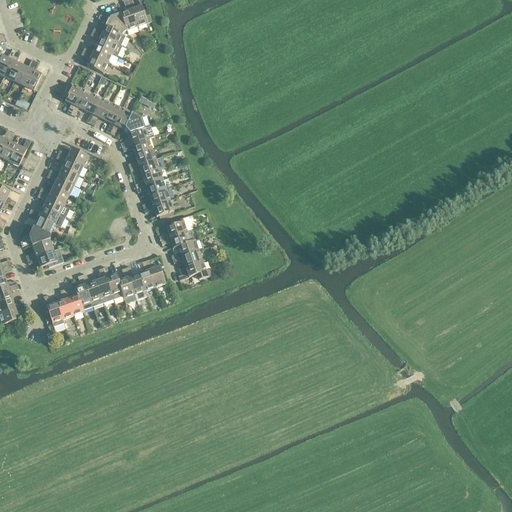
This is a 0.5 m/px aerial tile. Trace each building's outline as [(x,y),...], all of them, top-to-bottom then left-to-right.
[(141,7),(131,11),(137,28),(151,23),(152,23),(148,11),(143,13),(141,7)] [(131,11),(130,8),(126,9),(127,12),(120,14),(127,32),(137,28),(131,11)] [(107,24),(105,28),(122,36),(127,32),(120,14),(110,18),(107,16),(106,19),(104,23),(107,24)] [(125,37),(122,36),(105,28),(103,34),(100,32),(98,36),(120,47),(125,37)] [(99,41),(96,47),(113,55),(117,57),(122,47),(120,47),(98,36),(96,40),(99,41)] [(108,65),(113,55),(96,47),(93,53),(90,52),(88,55),(91,57),(108,65)] [(0,62),(0,76),(4,79),(13,59),(10,57),(8,60),(2,57),(0,62)] [(91,57),(87,67),(103,75),(108,65),(91,57)] [(16,64),(17,61),(13,59),(4,79),(14,83),(22,67),(16,64)] [(14,83),(23,88),(31,71),(22,67),(14,83)] [(31,71),(23,88),(33,93),(41,76),(31,71)] [(65,103),(75,108),(83,91),(73,86),(65,103)] [(75,108),(85,112),(93,96),(83,91),(75,108)] [(85,112),(94,117),(102,100),(93,96),(85,112)] [(147,100),(141,97),(138,103),(144,106),(147,100)] [(15,106),(26,111),(29,105),(18,100),(15,106)] [(102,100),(94,117),(104,122),(112,105),(102,100)] [(104,122),(114,127),(122,110),(112,105),(104,122)] [(114,127),(124,131),(132,115),(122,110),(114,127)] [(128,136),(145,130),(150,128),(146,118),(143,116),(141,119),(132,115),(124,131),(128,136)] [(149,140),(145,130),(128,136),(131,146),(149,140)] [(0,155),(7,142),(8,139),(4,137),(2,138),(2,139),(0,138),(0,155)] [(133,150),(135,156),(152,150),(149,140),(131,146),(128,147),(130,151),(133,150)] [(0,155),(0,159),(8,163),(16,146),(7,142),(0,155)] [(27,151),(16,146),(8,163),(19,168),(27,151)] [(67,160),(83,168),(88,158),(72,150),(67,160)] [(135,156),(138,166),(156,160),(152,150),(135,156)] [(67,160),(62,170),(78,178),(83,168),(67,160)] [(140,171),(142,177),(159,171),(156,160),(138,166),(139,167),(136,168),(137,172),(140,171)] [(57,180),(74,188),(78,178),(62,170),(57,180)] [(143,188),(146,187),(163,181),(159,171),(142,177),(144,183),(141,184),(143,188)] [(74,188),(57,180),(52,189),(69,197),(74,188)] [(147,191),(149,197),(167,191),(163,181),(146,187),(143,188),(144,192),(147,191)] [(0,200),(8,205),(10,201),(7,199),(10,193),(0,188),(0,200)] [(69,197),(52,189),(48,199),(64,207),(69,197)] [(150,209),(153,208),(170,201),(167,191),(149,197),(152,204),(148,205),(150,209)] [(48,199),(45,198),(43,202),(46,203),(43,209),(65,220),(70,210),(64,207),(48,199)] [(8,205),(0,200),(0,213),(3,207),(6,209),(8,205)] [(153,208),(150,209),(151,213),(154,212),(157,218),(174,212),(170,201),(153,208)] [(43,209),(40,215),(37,214),(35,217),(55,227),(60,230),(65,220),(43,209)] [(34,229),(50,237),(55,227),(35,217),(33,221),(36,223),(34,229)] [(187,233),(191,232),(193,231),(188,218),(175,222),(176,225),(166,229),(168,235),(165,236),(167,240),(187,233)] [(29,238),(30,241),(27,242),(28,246),(31,245),(32,249),(50,242),(50,237),(34,229),(29,238)] [(174,250),(178,248),(191,243),(194,241),(191,232),(187,233),(167,240),(168,244),(171,243),(174,250)] [(178,259),(199,252),(195,241),(194,241),(191,243),(178,248),(180,255),(177,256),(178,259)] [(50,242),(32,249),(36,259),(54,252),(50,242)] [(54,252),(36,259),(33,260),(34,264),(38,263),(40,269),(48,266),(49,269),(64,263),(59,250),(54,252)] [(185,268),(202,262),(199,252),(178,259),(180,263),(183,262),(185,268)] [(185,268),(187,274),(184,275),(186,280),(189,279),(197,276),(199,281),(212,277),(209,271),(206,272),(202,262),(185,268)] [(145,273),(139,275),(145,292),(155,289),(149,271),(148,268),(144,270),(145,273)] [(155,289),(166,285),(160,268),(149,271),(155,289)] [(147,298),(145,292),(139,275),(133,277),(132,274),(127,276),(129,279),(135,296),(136,301),(147,298)] [(118,282),(119,282),(116,275),(106,279),(112,297),(122,293),(118,282)] [(95,283),(102,300),(112,297),(106,279),(105,276),(101,277),(102,280),(95,283)] [(125,280),(119,282),(118,282),(122,293),(124,300),(135,296),(129,279),(127,276),(124,277),(125,280)] [(5,279),(0,280),(0,292),(8,289),(11,288),(10,284),(7,286),(5,279)] [(91,304),(85,286),(84,283),(80,284),(81,287),(74,290),(77,297),(77,296),(81,307),(91,304)] [(85,286),(91,304),(102,300),(95,283),(85,286)] [(0,303),(12,299),(8,289),(0,292),(0,303)] [(77,296),(77,297),(67,300),(73,318),(84,314),(81,307),(77,296)] [(12,299),(0,303),(0,315),(15,310),(12,299)] [(63,321),(73,318),(67,300),(57,304),(63,321)] [(51,322),(52,325),(54,328),(64,325),(63,321),(57,304),(53,305),(52,303),(49,303),(45,304),(46,307),(50,319),(51,322)] [(15,310),(0,315),(0,326),(19,320),(15,310)]
